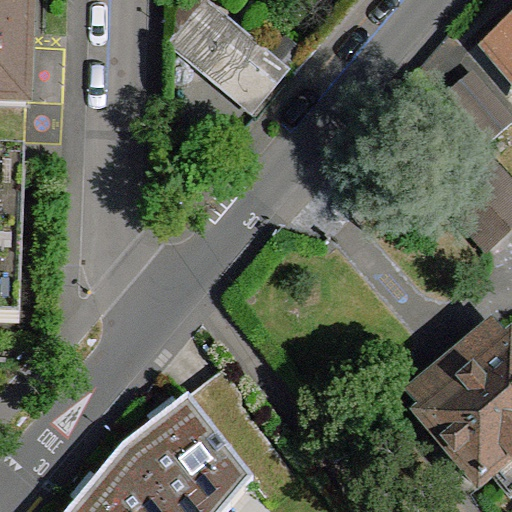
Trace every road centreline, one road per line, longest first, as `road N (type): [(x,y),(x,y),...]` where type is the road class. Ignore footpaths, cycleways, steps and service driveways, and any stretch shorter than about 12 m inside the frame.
road 1 (residential): [(190,275),(427,0)]
road 2 (residential): [(127,0),(119,231),(125,275),(149,321)]
road 3 (residential): [(190,275),(374,511)]
road 4 (residential): [(0,493),(149,321)]
